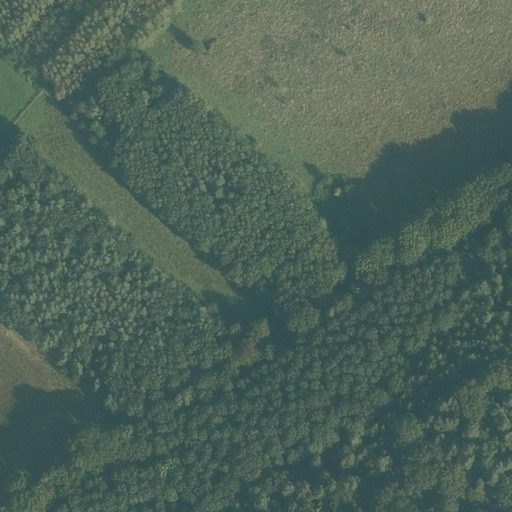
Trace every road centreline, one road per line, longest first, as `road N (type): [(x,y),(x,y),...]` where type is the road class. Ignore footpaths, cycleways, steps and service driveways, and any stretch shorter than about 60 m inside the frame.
road 1 (track): [(383,268),(4,511)]
road 2 (track): [(511,186),(383,268)]
